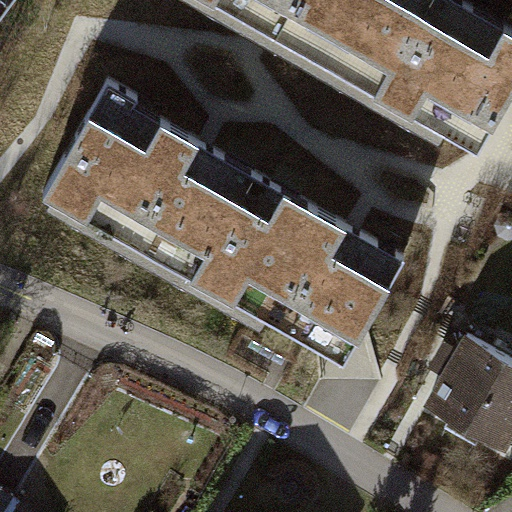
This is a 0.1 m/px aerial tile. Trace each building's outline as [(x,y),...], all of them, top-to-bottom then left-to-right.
[(220,0),(377,89),(427,0),(220,0)] [(511,24),(469,0),(427,0),(377,89),(479,147),(511,88),(511,24)] [(138,92),(108,75),(44,188),(194,275),(255,167),(134,99),(138,92)] [(405,252),(255,167),(194,275),(344,360),(405,252)] [(503,444),(511,427),(511,355),(467,331),(457,349),(448,344),(439,360),(448,365),(428,402),(503,444)]
